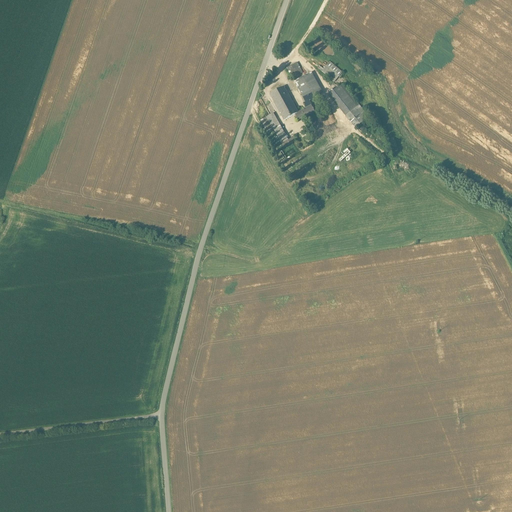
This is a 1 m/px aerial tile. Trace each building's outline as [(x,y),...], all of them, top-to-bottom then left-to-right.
[(303,73),(297,62),(293,65),(298,76),(303,73)] [(330,62),(325,68),(337,79),(343,73),(330,62)] [(298,76),(293,65),(287,68),(293,79),(298,76)] [(337,79),(325,68),(324,69),(321,67),(320,69),(335,82),(337,79)] [(323,94),(312,73),(303,78),(314,99),(323,94)] [(303,78),(294,82),(305,103),(309,101),(314,99),(303,78)] [(359,105),(342,84),(329,95),(346,116),(359,105)] [(298,113),(283,87),(270,95),(285,121),(295,116),(294,115),(298,113)] [(305,103),(304,104),(306,108),(300,112),(304,118),(315,112),(309,101),(305,103)] [(359,105),(346,116),(356,128),(369,117),(359,105)] [(298,113),(294,115),(295,116),(298,121),(304,118),(300,112),(298,113)] [(284,132),(274,113),(266,117),(274,131),(276,135),(284,132)] [(274,131),(266,117),(260,120),(268,134),(274,131)] [(284,132),(276,135),(282,145),(284,144),(289,141),(288,140),(284,132)] [(295,141),(293,137),(288,140),(289,141),(284,144),(285,147),(295,141)]
